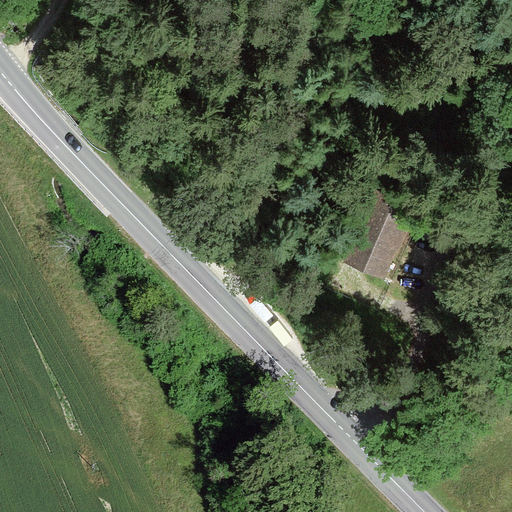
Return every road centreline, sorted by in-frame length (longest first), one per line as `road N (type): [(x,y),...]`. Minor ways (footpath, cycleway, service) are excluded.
road 1 (secondary): [(423,511),(0,70)]
road 2 (track): [(511,177),(476,212),(410,385),(361,447)]
